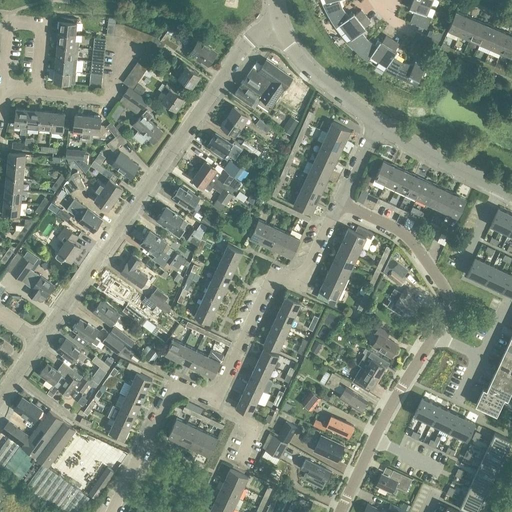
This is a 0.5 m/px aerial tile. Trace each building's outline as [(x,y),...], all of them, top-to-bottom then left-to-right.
[(326,0),(327,3),(322,5),(328,16),(343,9),(339,0),(326,0)] [(415,11),(413,16),(410,22),(427,30),(432,18),(427,16),(430,7),(413,0),(409,9),(415,11)] [(343,9),(328,16),(329,17),(336,29),(340,26),(346,33),(366,17),(361,11),(355,15),(354,14),(349,17),(343,9)] [(456,12),(454,16),(448,30),(459,35),(467,16),(456,12)] [(467,16),(459,35),(469,39),(477,21),(467,16)] [(59,33),(76,35),(78,19),(60,17),(59,33)] [(366,17),(346,33),(351,40),(348,43),(357,53),(368,41),(362,33),(366,29),(365,27),(371,23),(366,17)] [(477,21),(469,39),(480,44),(488,25),(477,21)] [(107,35),(115,36),(116,24),(108,23),(107,35)] [(115,36),(121,36),(124,25),(116,24),(115,36)] [(121,36),(128,39),(132,28),(124,25),(121,36)] [(488,25),(480,44),(491,48),(498,30),(488,25)] [(139,31),(132,28),(128,39),(134,42),(139,31)] [(427,36),(439,41),(442,34),(430,29),(427,36)] [(498,30),(491,48),(501,53),(509,34),(498,30)] [(134,42),(141,44),(146,33),(139,31),(134,42)] [(75,42),(76,35),(59,33),(57,46),(79,48),(79,42),(75,42)] [(141,44),(147,49),(148,48),(155,37),(146,33),(141,44)] [(172,36),(167,33),(161,41),(165,44),(175,51),(178,46),(169,40),(172,36)] [(511,35),(509,34),(501,53),(511,57),(511,56),(511,35)] [(368,41),(357,53),(368,62),(371,57),(379,62),(393,40),(386,36),(382,43),(380,41),(377,47),(368,41)] [(425,43),(437,48),(439,41),(427,36),(425,43)] [(158,55),(165,44),(161,41),(155,37),(148,48),(158,55)] [(393,40),(379,62),(387,67),(384,72),(390,75),(396,78),(403,63),(394,57),(397,52),(395,51),(399,44),(393,40)] [(199,41),(190,53),(208,66),(217,53),(199,41)] [(78,60),(79,48),(57,46),(56,58),(78,60)] [(148,48),(147,49),(144,53),(154,60),(158,55),(148,48)] [(144,53),(141,58),(150,65),(154,60),(144,53)] [(76,72),(78,60),(56,58),(55,70),(72,72),(76,72)] [(147,70),(150,65),(141,58),(137,63),(147,70)] [(241,85),(261,99),(272,107),(284,89),(285,90),(293,78),(267,60),(259,71),(258,71),(253,67),(249,75),(248,75),(241,85)] [(403,63),(396,78),(408,82),(410,77),(419,81),(421,76),(424,77),(427,71),(424,69),(426,65),(416,60),(414,65),(403,63)] [(137,63),(134,68),(143,75),(147,70),(137,63)] [(181,63),(177,68),(183,72),(178,78),(193,88),(201,76),(181,63)] [(140,80),(143,75),(134,68),(130,73),(140,80)] [(71,84),(72,72),(55,70),(54,82),(71,84)] [(130,73),(127,78),(137,84),(140,80),(130,73)] [(129,87),(133,90),(137,84),(127,78),(123,83),(129,87)] [(146,89),(138,83),(134,89),(142,95),(146,89)] [(255,108),(261,99),(241,85),(235,95),(251,106),(251,105),(255,108)] [(165,86),(161,91),(166,95),(162,101),(176,111),(184,99),(165,86)] [(150,101),(133,90),(129,87),(119,101),(137,114),(141,108),(144,110),(150,101)] [(227,116),(242,126),(249,116),(234,107),(227,116)] [(26,136),(27,128),(29,110),(16,109),(14,126),(22,127),(21,135),(26,136)] [(41,112),(29,110),(27,128),(39,129),(41,112)] [(143,145),(148,139),(153,144),(163,132),(150,120),(154,116),(147,110),(133,125),(139,130),(138,131),(139,131),(134,137),(143,145)] [(53,113),(41,112),(39,129),(51,130),(53,113)] [(65,114),(53,113),(51,130),(52,130),(52,134),(63,135),(65,114)] [(86,142),(88,116),(83,116),(83,114),(78,114),(78,115),(75,115),(73,132),(81,132),(80,141),(86,142)] [(88,116),(86,142),(91,142),(92,133),(99,134),(101,118),(99,118),(99,116),(94,116),(94,117),(88,116)] [(235,136),(242,126),(227,116),(220,126),(235,136)] [(270,128),(259,120),(255,124),(267,133),(270,128)] [(328,133),(346,141),(351,131),(333,122),(328,133)] [(293,131),(285,125),(282,129),(290,135),(293,131)] [(216,133),(211,140),(236,157),(241,149),(232,143),(232,144),(216,133)] [(341,152),(346,141),(328,133),(323,143),(341,152)] [(112,151),(121,144),(115,137),(107,144),(112,151)] [(236,157),(211,140),(207,147),(211,150),(210,151),(223,160),(225,158),(229,161),(231,157),(235,159),(236,157)] [(252,154),(252,153),(256,148),(244,140),(240,146),(245,149),(250,152),(252,154)] [(323,143),(318,154),(336,162),(341,152),(323,143)] [(278,151),(284,155),(288,150),(282,146),(278,151)] [(84,160),(85,151),(67,150),(66,158),(84,160)] [(7,165),(25,167),(26,155),(9,153),(7,165)] [(120,153),(111,166),(130,179),(139,167),(128,159),(129,158),(120,153)] [(318,154),(313,164),(331,172),(336,162),(318,154)] [(94,161),(91,166),(102,174),(105,169),(94,161)] [(238,167),(230,161),(224,168),(232,174),(234,173),(239,177),(244,170),(239,165),(238,167)] [(385,184),(394,166),(383,161),(375,179),(385,184)] [(205,162),(199,171),(210,179),(224,189),(232,194),(235,189),(237,190),(242,182),(235,177),(223,169),(221,173),(216,170),(215,169),(205,162)] [(308,174),(326,183),(331,172),(313,164),(308,174)] [(6,177),(24,179),(25,167),(7,165),(6,177)] [(396,189),(404,171),(394,166),(385,184),(396,189)] [(210,179),(199,171),(193,180),(204,188),(205,187),(210,191),(213,187),(214,188),(221,193),(217,199),(226,205),(233,195),(232,194),(224,189),(210,179)] [(404,171),(396,189),(406,194),(415,176),(404,171)] [(78,172),(72,175),(79,188),(80,191),(85,189),(78,172)] [(321,193),(326,183),(308,174),(303,184),(321,193)] [(73,191),(79,188),(72,175),(68,180),(69,182),(73,191)] [(56,182),(60,185),(65,179),(61,176),(56,182)] [(415,176),(406,194),(417,199),(425,181),(415,176)] [(5,189),(22,191),(24,179),(6,177),(5,189)] [(98,180),(95,184),(116,199),(119,194),(120,195),(123,191),(122,190),(123,189),(110,179),(105,185),(98,180)] [(425,181),(417,199),(427,203),(435,185),(425,181)] [(60,185),(56,182),(52,189),(56,192),(60,185)] [(116,199),(95,184),(91,189),(99,194),(94,200),(108,210),(109,208),(111,209),(113,205),(112,204),(116,199)] [(317,203),(321,193),(303,184),(299,195),(317,203)] [(437,208),(446,190),(435,185),(427,203),(437,208)] [(192,209),(199,199),(193,195),(194,195),(188,190),(187,192),(180,187),(177,192),(176,192),(173,195),(174,196),(173,197),(186,206),(187,205),(192,209)] [(4,201),(21,203),(22,191),(5,189),(4,201)] [(456,195),(446,190),(437,208),(447,213),(456,195)] [(253,205),(258,195),(257,194),(256,194),(255,194),(254,194),(253,194),(252,194),(251,194),(251,195),(250,195),(249,196),(249,197),(249,198),(249,199),(249,200),(249,201),(249,202),(250,202),(250,203),(251,204),(252,204),(253,205)] [(312,214),(317,203),(299,195),(294,205),(312,214)] [(456,195),(447,213),(458,218),(467,200),(456,195)] [(66,204),(97,226),(102,219),(71,197),(66,204)] [(40,205),(44,208),(49,202),(45,199),(40,205)] [(0,214),(2,214),(20,215),(21,203),(4,201),(2,201),(0,214)] [(97,226),(66,204),(64,207),(68,210),(67,211),(75,216),(73,219),(93,232),(97,226)] [(44,208),(40,205),(35,212),(39,215),(44,208)] [(162,214),(185,231),(186,230),(184,229),(188,223),(183,219),(166,207),(165,209),(163,209),(161,212),(162,214)] [(72,217),(61,209),(58,215),(68,222),(72,217)] [(410,213),(408,218),(415,221),(417,217),(420,212),(415,209),(412,215),(410,213)] [(491,226),(500,230),(508,214),(499,209),(491,226)] [(161,215),(159,215),(157,218),(158,220),(157,221),(173,232),(174,233),(173,234),(180,238),(185,231),(162,214),(161,215)] [(509,234),(511,227),(511,215),(508,214),(500,230),(509,234)] [(220,225),(206,217),(203,222),(216,230),(220,225)] [(261,243),(269,225),(258,220),(250,238),(261,243)] [(21,232),(25,235),(30,228),(26,225),(21,232)] [(269,225),(261,243),(271,248),(279,230),(269,225)] [(197,230),(192,227),(188,232),(193,235),(200,240),(203,235),(196,231),(197,230)] [(349,229),(344,239),(362,248),(368,251),(373,240),(372,239),(374,234),(358,227),(356,232),(349,229)] [(62,261),(65,257),(71,261),(81,248),(74,243),(78,237),(65,228),(58,237),(65,242),(58,252),(59,253),(56,257),(57,258),(61,261),(62,261)] [(279,230),(271,248),(281,253),(290,235),(279,230)] [(171,256),(175,251),(170,248),(171,246),(166,243),(150,231),(149,232),(148,232),(146,235),(146,236),(145,238),(171,256)] [(25,235),(21,232),(16,238),(21,241),(25,235)] [(188,232),(185,237),(190,241),(193,235),(188,232)] [(290,235),(281,253),(292,258),(300,240),(290,235)] [(156,256),(154,259),(164,267),(168,262),(168,261),(171,256),(145,238),(145,239),(143,239),(141,241),(142,243),(141,244),(156,256)] [(339,250),(357,258),(362,248),(344,239),(339,250)] [(227,245),(222,257),(237,265),(243,253),(227,245)] [(5,254),(9,257),(14,251),(10,248),(5,254)] [(352,268),(357,258),(339,250),(334,260),(352,268)] [(187,260),(175,251),(171,256),(182,264),(184,265),(187,260)] [(9,257),(5,254),(0,261),(5,264),(9,257)] [(133,281),(141,286),(148,277),(135,269),(140,262),(132,256),(127,263),(120,272),(133,281)] [(168,262),(179,269),(182,264),(171,256),(168,261),(168,262)] [(384,271),(389,275),(388,276),(401,286),(405,281),(402,279),(409,271),(391,256),(384,271)] [(24,257),(12,273),(22,281),(25,277),(29,279),(35,272),(31,269),(34,265),(24,257)] [(216,269),(232,276),(237,265),(222,257),(216,269)] [(468,275),(477,279),(485,263),(475,259),(468,275)] [(347,279),(352,268),(334,260),(329,270),(347,279)] [(485,263),(477,279),(486,283),(493,267),(485,263)] [(493,267),(486,283),(494,287),(502,271),(493,267)] [(216,269),(211,281),(227,288),(232,276),(216,269)] [(329,270),(324,281),(342,289),(347,279),(329,270)] [(494,287),(503,291),(511,275),(502,271),(494,287)] [(36,273),(29,283),(34,287),(34,288),(29,294),(36,299),(37,299),(40,302),(43,301),(47,297),(54,286),(36,273)] [(511,275),(503,291),(511,295),(511,275)] [(115,280),(108,291),(125,303),(133,292),(115,280)] [(227,288),(211,281),(205,293),(221,300),(227,288)] [(342,289),(324,281),(319,291),(337,300),(342,289)] [(405,311),(412,315),(419,304),(409,298),(412,292),(406,289),(403,294),(395,290),(389,299),(392,301),(388,307),(402,316),(405,311)] [(170,307),(153,293),(149,299),(166,312),(170,307)] [(205,293),(200,304),(216,312),(221,300),(205,293)] [(280,308),(296,316),(301,304),(285,296),(280,308)] [(111,326),(120,315),(101,301),(93,312),(111,326)] [(147,318),(128,303),(123,310),(142,325),(147,318)] [(216,312),(200,304),(194,317),(210,324),(216,312)] [(280,308),(274,320),(290,328),(296,316),(280,308)] [(335,327),(340,319),(330,313),(325,320),(335,327)] [(80,320),(73,330),(87,339),(97,346),(101,341),(95,337),(99,331),(94,328),(95,328),(88,323),(87,325),(80,320)] [(285,339),(290,328),(274,320),(269,332),(285,339)] [(115,325),(109,332),(129,346),(135,339),(115,325)] [(318,335),(325,339),(331,330),(324,326),(318,335)] [(379,337),(373,347),(391,358),(399,346),(387,339),(389,334),(379,328),(375,334),(379,337)] [(279,351),(285,339),(269,332),(263,344),(279,351)] [(124,346),(108,334),(104,341),(119,352),(124,346)] [(165,355),(177,361),(185,345),(173,339),(165,355)] [(66,340),(57,351),(72,363),(76,357),(83,362),(87,356),(81,352),(81,351),(66,340)] [(316,341),(311,350),(317,354),(323,344),(316,341)] [(177,361),(189,367),(197,351),(185,345),(177,361)] [(125,346),(120,352),(130,359),(135,354),(125,346)] [(153,346),(145,356),(153,362),(161,352),(153,346)] [(263,349),(258,360),(274,368),(279,356),(263,349)] [(503,357),(511,361),(511,351),(507,349),(503,357)] [(213,378),(221,362),(224,356),(212,350),(209,356),(201,372),(213,378)] [(189,367),(201,372),(209,356),(197,351),(189,367)] [(365,354),(358,365),(379,378),(385,367),(379,363),(382,359),(371,352),(368,356),(365,354)] [(95,356),(92,361),(107,372),(110,367),(95,356)] [(499,366),(511,371),(511,361),(503,357),(499,366)] [(274,368),(258,360),(252,372),(268,380),(274,368)] [(67,378),(59,389),(68,395),(80,380),(84,374),(75,367),(73,369),(63,362),(57,371),(67,378)] [(137,373),(131,385),(147,393),(153,380),(140,374),(142,369),(129,363),(127,368),(137,373)] [(59,388),(59,389),(67,378),(57,371),(48,364),(40,375),(54,385),(59,388)] [(356,377),(352,382),(363,389),(366,384),(372,387),(373,388),(379,378),(358,365),(358,366),(362,368),(356,377)] [(495,374),(511,381),(511,371),(499,366),(495,374)] [(114,369),(110,375),(114,377),(118,371),(114,369)] [(102,377),(96,372),(93,376),(92,376),(90,378),(98,384),(103,378),(102,377)] [(252,372),(247,384),(263,392),(268,380),(252,372)] [(342,378),(332,373),(325,385),(335,390),(342,378)] [(511,391),(511,388),(511,381),(495,374),(491,382),(511,391)] [(86,375),(77,388),(84,393),(93,381),(86,375)] [(107,379),(103,385),(107,388),(111,382),(107,379)] [(507,399),(511,391),(491,382),(488,390),(485,388),(484,389),(504,398),(507,399)] [(263,392),(247,384),(241,396),(257,403),(263,392)] [(125,397),(141,404),(147,393),(131,385),(125,397)] [(346,388),(340,398),(347,402),(347,403),(360,412),(367,401),(354,392),(353,392),(346,388)] [(504,398),(484,389),(480,397),(500,406),(504,398)] [(99,390),(95,396),(99,399),(103,393),(99,390)] [(311,392),(302,404),(311,412),(321,399),(311,392)] [(241,396),(236,408),(252,416),(257,403),(241,396)] [(83,406),(88,400),(83,397),(78,403),(83,406)] [(125,397),(120,409),(136,416),(141,404),(125,397)] [(500,406),(480,397),(477,405),(496,414),(500,406)] [(22,398),(14,410),(34,423),(42,411),(35,405),(34,406),(22,398)] [(424,420),(431,403),(422,399),(414,415),(424,420)] [(92,401),(88,407),(92,410),(96,404),(92,401)] [(431,403),(424,420),(432,424),(440,407),(431,403)] [(92,410),(88,407),(84,413),(87,416),(92,410)] [(440,407),(432,424),(441,428),(449,411),(440,407)] [(120,409),(115,421),(131,428),(136,416),(120,409)] [(23,448),(44,463),(49,467),(76,430),(50,411),(30,438),(9,422),(2,432),(10,438),(20,445),(23,447),(23,448)] [(449,411),(441,428),(450,432),(457,415),(449,411)] [(466,419),(457,415),(450,432),(458,436),(466,419)] [(331,417),(327,427),(335,430),(349,436),(350,434),(352,435),(354,429),(353,428),(354,426),(339,420),(331,417)] [(82,419),(80,424),(91,430),(94,424),(82,419)] [(179,442),(187,424),(177,419),(168,437),(179,442)] [(466,419),(458,436),(467,440),(475,424),(466,419)] [(131,428),(115,421),(109,432),(125,440),(131,428)] [(279,436),(289,442),(297,428),(287,422),(279,436)] [(189,447),(198,429),(187,424),(179,442),(189,447)] [(198,429),(189,447),(199,451),(208,433),(198,429)] [(199,451),(210,456),(218,438),(208,433),(199,451)] [(490,443),(507,451),(511,441),(495,433),(490,443)] [(289,444),(275,436),(266,451),(281,459),(289,444)] [(315,451),(337,462),(344,446),(322,436),(315,451)] [(486,452),(503,460),(507,451),(490,443),(486,452)] [(482,461),(498,469),(503,460),(486,452),(482,461)] [(319,466),(313,463),(306,459),(301,469),(309,473),(314,475),(327,482),(332,473),(319,466)] [(482,461),(477,471),(494,478),(498,469),(482,461)] [(108,468),(89,494),(96,499),(115,473),(108,468)] [(230,469),(225,480),(243,488),(248,478),(230,469)] [(473,480),(490,488),(494,478),(477,471),(473,480)] [(382,474),(376,486),(392,493),(395,487),(407,493),(413,480),(395,472),(392,478),(382,474)] [(220,490),(238,499),(243,488),(225,480),(220,490)] [(473,480),(469,489),(485,497),(490,488),(473,480)] [(481,506),(485,497),(469,489),(464,498),(481,506)] [(220,490),(215,500),(234,509),(238,499),(220,490)] [(478,511),(481,506),(464,498),(460,508),(468,511),(478,511)] [(211,511),(212,511),(232,511),(234,509),(215,500),(211,511)]
